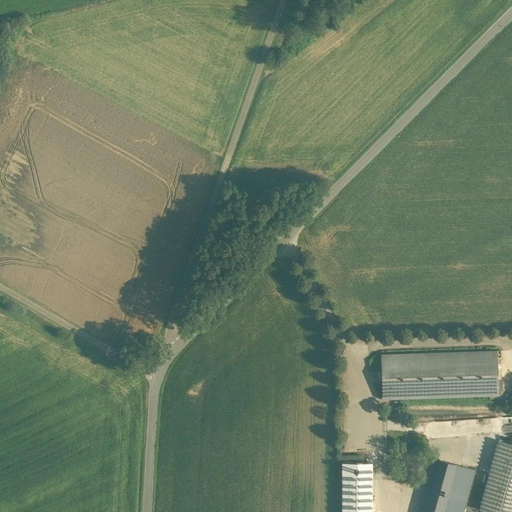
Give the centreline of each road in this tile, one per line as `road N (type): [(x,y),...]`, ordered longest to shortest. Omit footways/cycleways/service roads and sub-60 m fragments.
road 1 (tertiary): [(511,12),(156,372)]
road 2 (unclassified): [(283,0),(156,372)]
road 3 (unclassified): [(0,287),(156,372)]
road 4 (tertiary): [(156,372),(147,511)]
